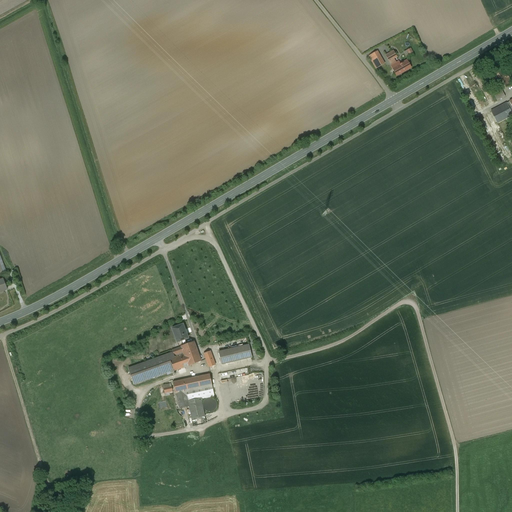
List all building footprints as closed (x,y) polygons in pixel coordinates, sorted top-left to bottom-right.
[(378,51),(370,56),(372,59),(376,57),(381,66),(385,64),(378,51)] [(394,51),(386,56),(389,61),(394,58),(397,57),(394,51)] [(381,66),(376,57),(372,59),(377,68),(381,66)] [(392,65),(391,66),(397,75),(411,68),(407,61),(400,65),(398,62),(396,63),(392,65)] [(511,84),(504,69),(491,76),(499,91),(502,90),(511,84)] [(502,90),(499,91),(494,94),(497,101),(505,97),(502,90)] [(511,100),(491,111),(497,123),(511,115),(511,100)] [(183,325),(172,328),(176,341),(177,342),(182,340),(184,340),(188,338),(183,325)] [(174,370),(174,371),(201,361),(194,342),(186,345),(184,345),(181,346),(181,347),(172,350),(173,352),(175,358),(170,359),(174,370)] [(249,345),(219,352),(222,364),(252,357),(249,345)] [(210,351),(204,353),(209,367),(215,365),(210,351)] [(173,352),(128,368),(134,384),(166,373),(174,370),(170,359),(175,358),(173,352)] [(210,374),(173,382),(179,409),(189,406),(192,419),(205,417),(203,408),(202,405),(202,403),(203,398),(214,396),(210,374)] [(171,384),(163,385),(165,393),(173,391),(171,384)] [(202,405),(203,408),(204,410),(205,411),(206,412),(208,413),(210,413),(212,413),(213,412),(215,411),(216,410),(217,408),(217,406),(217,405),(217,403),(216,401),(215,400),(214,399),(212,398),(210,398),(209,398),(207,398),(205,399),(204,400),(203,402),(202,404),(202,405)]
